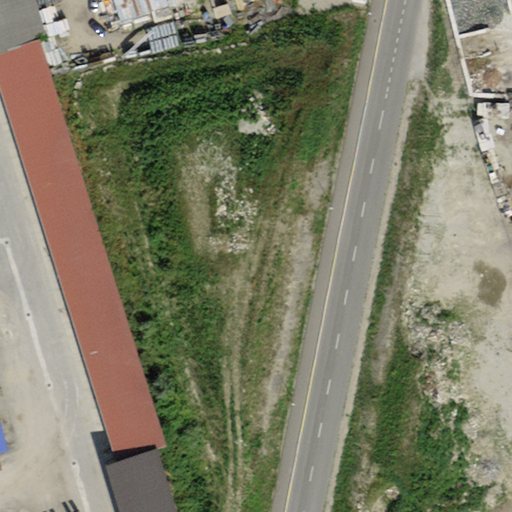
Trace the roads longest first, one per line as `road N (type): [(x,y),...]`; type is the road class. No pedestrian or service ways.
road 1 (unclassified): [(305,511),(404,0)]
road 2 (unknown): [(50,0),(61,22),(98,43),(189,24),(208,0)]
